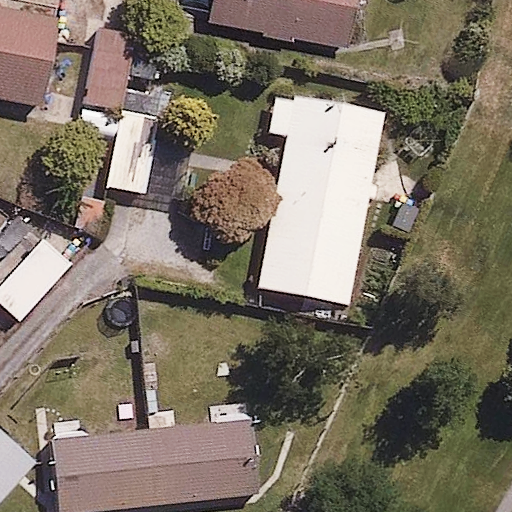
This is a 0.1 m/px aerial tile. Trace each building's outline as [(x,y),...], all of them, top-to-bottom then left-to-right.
[(0,0),(0,96),(46,106),(66,2),(54,0),(0,0)] [(357,0),(212,0),(211,10),(350,38),(357,0)] [(144,34),(106,26),(84,127),(115,134),(105,181),(145,190),(163,111),(129,104),(144,34)] [(387,105),(276,85),(269,128),(285,131),(258,284),(351,301),(387,105)] [(73,260),(40,230),(0,274),(0,302),(19,320),(73,260)] [(254,417),(51,433),(57,509),(260,492),(254,417)] [(0,500),(36,460),(0,428),(0,500)]
